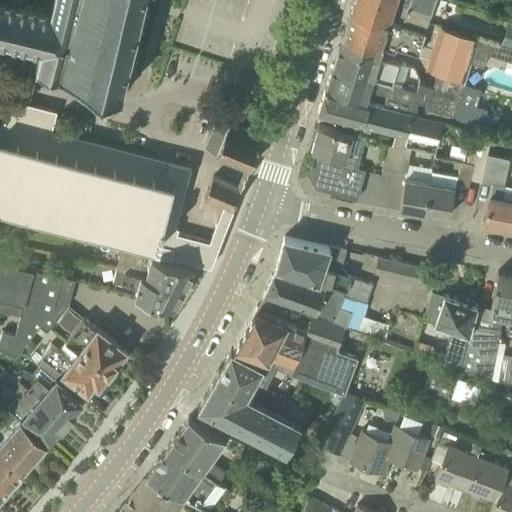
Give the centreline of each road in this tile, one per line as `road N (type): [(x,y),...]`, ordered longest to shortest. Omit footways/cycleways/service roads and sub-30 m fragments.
road 1 (residential): [(73,511),(213,321),(267,207)]
road 2 (residential): [(511,257),(267,207)]
road 3 (residential): [(267,207),(335,0)]
road 4 (residential): [(291,460),(420,511)]
